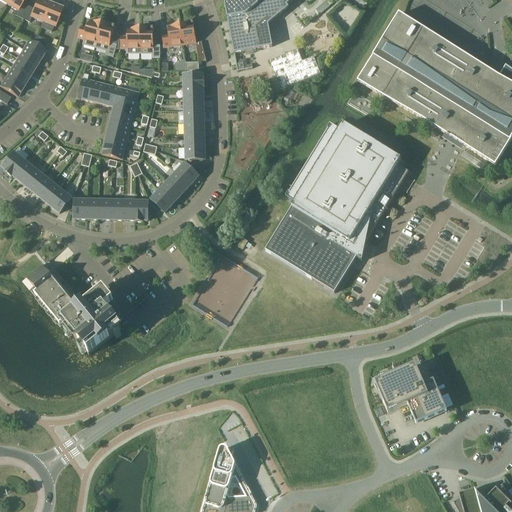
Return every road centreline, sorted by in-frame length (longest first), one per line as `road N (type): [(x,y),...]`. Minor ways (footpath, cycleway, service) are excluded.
road 1 (residential): [(0,190),(46,225),(103,242),(142,239),(186,216),(206,193),(222,149),(218,78),(197,0)]
road 2 (unclassified): [(95,432),(201,381),(351,353)]
road 3 (unclassified): [(351,353),(398,343),(478,307),(511,306)]
road 4 (unclassified): [(456,451),(465,465),(488,471),(502,464),(510,441),(498,421),(482,417),(467,422),(455,443)]
road 5 (residential): [(78,0),(47,88),(0,135)]
road 6 (unclassified): [(351,353),(361,406),(390,474)]
